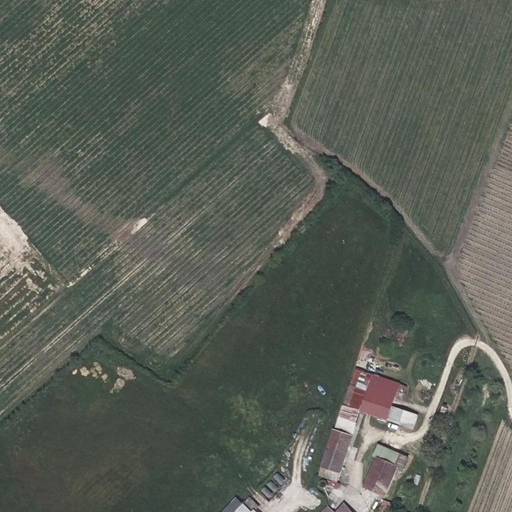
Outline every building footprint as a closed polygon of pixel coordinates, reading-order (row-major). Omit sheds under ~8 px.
[(340,472),(360,412),(388,420),(392,409),(396,396),(400,384),(357,371),(324,467),(340,472)] [(403,398),(407,386),(400,384),(396,396),(403,398)] [(413,428),(417,416),(392,409),(388,420),(413,428)] [(400,454),(380,446),(376,457),(378,458),(395,465),(400,454)] [(395,465),(378,458),(366,487),(386,496),(399,467),(395,465)] [(340,472),(324,467),(321,475),(338,480),(340,472)] [(260,508),(251,498),(237,511),(256,511),(260,508)] [(390,511),(393,505),(385,502),(382,508),(380,508),(378,511),(390,511)]
